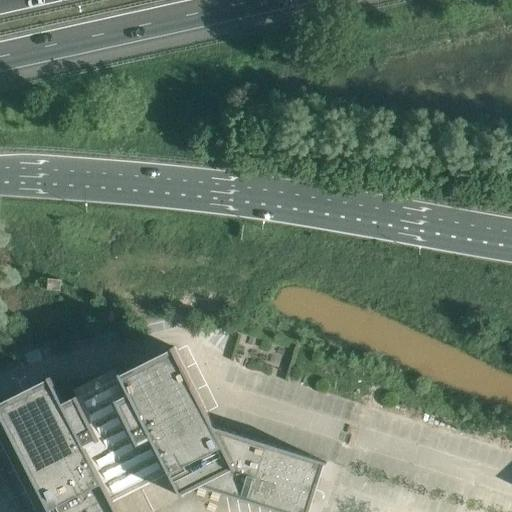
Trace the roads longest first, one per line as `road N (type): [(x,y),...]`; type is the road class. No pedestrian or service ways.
road 1 (motorway): [(0,175),(210,189),(511,238)]
road 2 (motorway): [(0,58),(265,0)]
